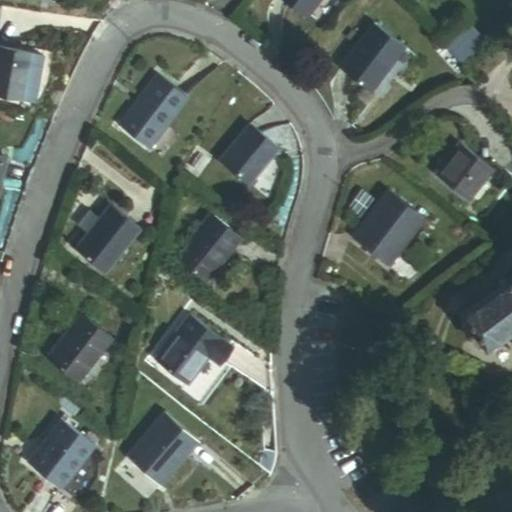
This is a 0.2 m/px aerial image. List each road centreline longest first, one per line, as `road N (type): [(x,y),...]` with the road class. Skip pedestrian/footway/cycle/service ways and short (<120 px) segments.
road 1 (residential): [(0,327),(22,232),(112,48),(144,22),(195,21),(250,47),(298,96),(317,140),(298,412)]
road 2 (unknown): [(317,149),(358,104),(511,20)]
